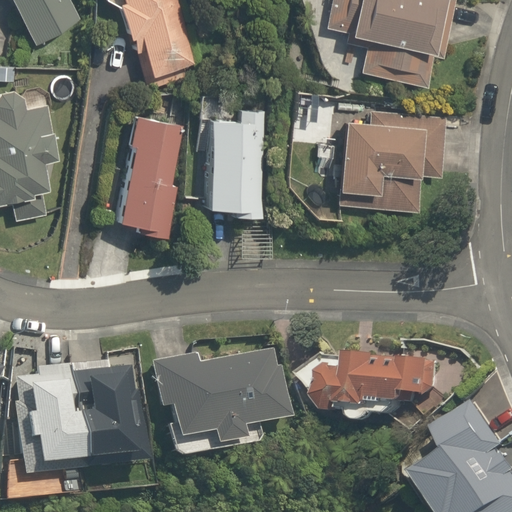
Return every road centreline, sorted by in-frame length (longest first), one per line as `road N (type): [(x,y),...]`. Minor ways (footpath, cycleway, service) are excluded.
road 1 (residential): [(0,299),(46,313),(213,294),(508,281)]
road 2 (residential): [(511,89),(499,196),(508,281)]
